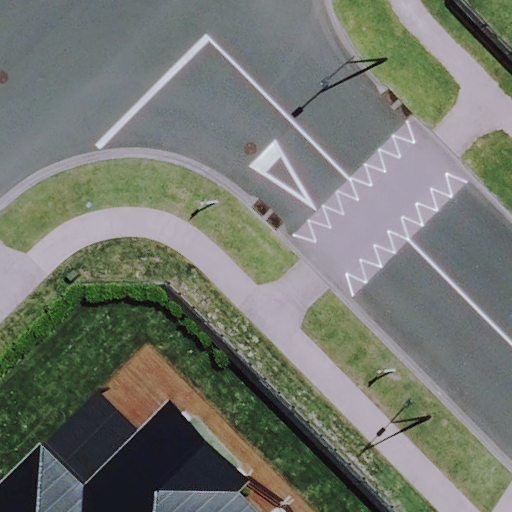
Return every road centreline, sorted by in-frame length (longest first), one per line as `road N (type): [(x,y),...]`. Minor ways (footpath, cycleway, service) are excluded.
road 1 (residential): [(166,0),(511,348)]
road 2 (residential): [(0,98),(101,0)]
